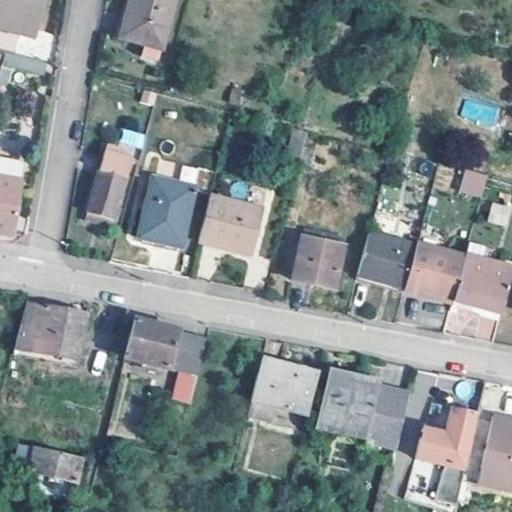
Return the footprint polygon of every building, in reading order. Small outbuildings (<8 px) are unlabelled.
[(41,0),(0,0),(0,27),(20,33),(21,27),(35,30),(41,0)] [(174,0),(130,0),(121,36),(145,44),(142,56),(159,61),(162,49),(174,0)] [(35,30),(21,27),(20,33),(34,36),(35,30)] [(310,130),(293,126),(286,157),(302,161),(310,130)] [(122,128),(119,142),(142,147),(145,133),(122,128)] [(132,158),(105,151),(86,221),(103,225),(105,218),(114,220),(132,158)] [(25,162),(0,156),(0,177),(21,181),(25,162)] [(458,192),(481,197),(487,174),(464,169),(458,192)] [(21,181),(0,177),(0,232),(12,234),(21,181)] [(195,189),(154,178),(139,237),(155,242),(155,237),(163,238),(162,243),(180,248),(195,189)] [(264,212),(210,198),(198,241),(253,255),(264,212)] [(492,202),(487,221),(506,226),(511,207),(492,202)] [(405,289),(416,247),(369,234),(358,277),(405,289)] [(345,247),(303,237),(294,279),(336,288),(345,247)] [(465,260),(416,247),(405,289),(454,302),(465,260)] [(465,260),(454,302),(503,315),(511,278),(511,267),(466,256),(465,260)] [(90,313),(29,302),(18,342),(40,345),(39,351),(80,359),(90,313)] [(179,330),(136,318),(126,357),(170,368),(179,330)] [(209,337),(179,330),(170,368),(188,373),(199,376),(209,337)] [(320,374),(263,359),(252,401),(309,416),(320,374)] [(199,376),(188,373),(181,399),(192,402),(199,376)] [(365,440),(379,387),(331,373),(316,425),(365,440)] [(409,396),(379,387),(365,440),(396,449),(409,396)] [(471,444),(479,413),(454,407),(447,436),(422,431),(416,459),(445,465),(464,470),(471,444)] [(511,418),(493,415),(477,482),(511,488),(511,418)] [(82,459),(36,449),(31,472),(77,483),(82,459)] [(464,470),(445,465),(437,496),(457,501),(464,470)]
